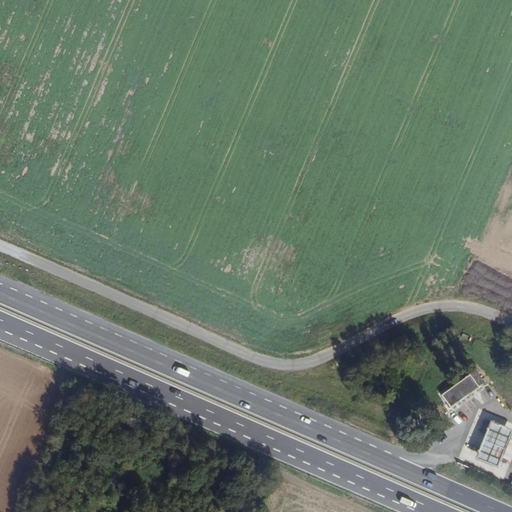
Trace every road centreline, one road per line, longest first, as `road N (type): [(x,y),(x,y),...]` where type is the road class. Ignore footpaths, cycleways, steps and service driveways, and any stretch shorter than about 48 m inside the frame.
road 1 (unclassified): [(0,245),(280,364),(305,363),(445,305),(511,323)]
road 2 (trunk): [(502,511),(0,293)]
road 3 (trunk): [(0,319),(440,511)]
